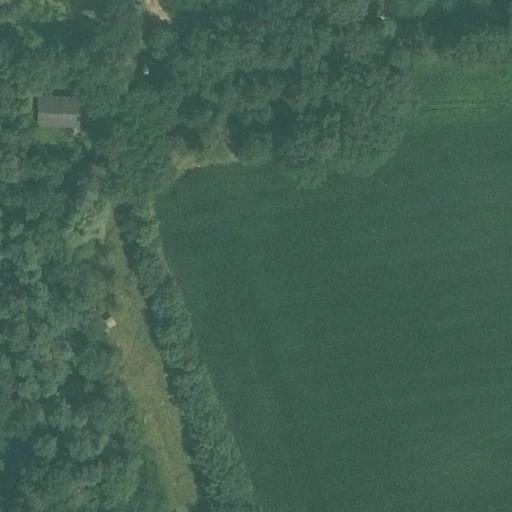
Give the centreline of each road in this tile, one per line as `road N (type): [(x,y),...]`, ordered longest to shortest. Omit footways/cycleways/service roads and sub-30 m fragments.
road 1 (track): [(511,8),(0,21)]
road 2 (track): [(0,93),(33,182),(70,337),(44,422),(41,486),(50,511)]
